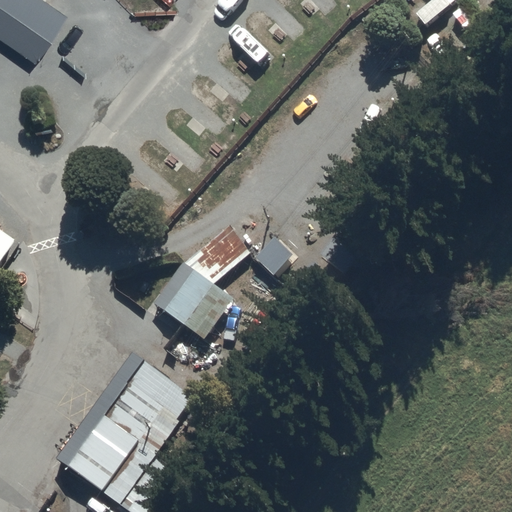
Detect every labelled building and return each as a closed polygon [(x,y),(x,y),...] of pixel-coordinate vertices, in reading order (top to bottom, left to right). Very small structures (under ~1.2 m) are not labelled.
[(55,0),(0,0),(0,21),(27,40),(55,0)] [(377,44),(347,52),(352,70),(382,62),(377,44)] [(430,87),(409,108),(432,130),(452,109),(430,87)] [(394,120),(368,148),(392,171),(394,169),(401,176),(425,150),(394,120)] [(365,159),(345,180),(370,204),(378,196),(390,207),(402,195),(365,159)] [(383,227),(362,213),(347,235),(369,249),(383,227)] [(237,306),(215,292),(252,260),(231,232),(181,270),(152,316),(181,334),(165,359),(182,370),(199,343),(209,349),(237,306)] [(0,271),(13,252),(0,243),(0,271)] [(361,258),(339,244),(325,266),(347,279),(361,258)] [(294,266),(275,248),(260,265),(279,283),(294,266)] [(330,296),(318,274),(301,284),(312,306),(330,296)] [(336,332),(293,303),(234,388),(277,417),(336,332)] [(144,344),(61,450),(102,481),(185,376),(144,344)]
